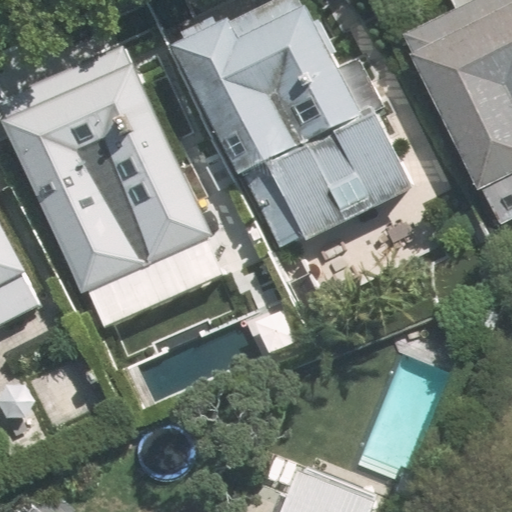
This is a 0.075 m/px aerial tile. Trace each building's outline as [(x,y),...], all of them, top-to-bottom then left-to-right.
[(347,0),(310,0),(180,60),(284,282),(444,209),(347,0)] [(511,0),(420,43),(498,211),(511,204),(511,0)] [(137,77),(36,124),(106,276),(208,230),(137,77)] [(0,236),(0,313),(29,300),(0,236)] [(383,511),(389,498),(294,459),(272,511),(383,511)]
